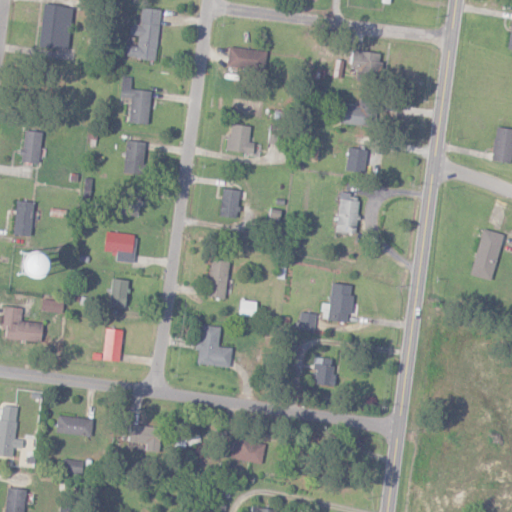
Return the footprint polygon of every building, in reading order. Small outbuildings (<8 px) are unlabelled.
[(72,8),(42,4),(37,47),(66,51),(72,8)] [(160,10),(141,8),(139,25),(130,24),(129,35),(138,36),(137,46),(127,45),(126,57),(155,60),(160,10)] [(265,50),(228,48),(227,68),(264,70),(265,50)] [(382,53),(352,50),(349,71),(379,74),(382,53)] [(150,90),(130,88),(131,77),(121,77),(119,96),(130,97),(128,121),(147,123),(150,90)] [(340,122),(364,125),(366,104),(343,101),(340,122)] [(247,142),(249,125),(229,123),(227,151),(258,154),(259,143),(247,142)] [(511,146),(511,128),(495,126),(491,160),(510,162),(511,146)] [(283,129),(268,129),(268,143),(283,144),(283,129)] [(37,163),(41,134),(24,131),(19,160),(37,163)] [(124,172),(143,173),(144,141),(124,140),(124,172)] [(367,149),(349,146),(344,169),(363,173),(367,149)] [(138,214),(140,188),(123,187),(121,214),(138,214)] [(219,215),(237,217),(239,189),(222,187),(219,215)] [(334,231),(353,234),(359,200),(339,197),(334,231)] [(31,236),(32,201),(15,200),(13,235),(31,236)] [(470,274),(491,280),(502,233),(482,228),(470,274)] [(103,251),(115,251),(115,261),(132,262),(133,233),(104,231),(103,251)] [(42,247),(17,247),(17,272),(43,271),(42,247)] [(207,296),(225,297),(227,259),(209,258),(207,296)] [(125,305),(127,279),(110,278),(109,305),(125,305)] [(352,284),(331,282),(327,320),(348,322),(352,284)] [(64,314),(66,302),(42,298),(40,310),(64,314)] [(254,317),(256,301),(240,299),(238,315),(254,317)] [(40,341),(42,323),(20,320),(21,307),(4,306),(1,329),(5,330),(4,338),(40,341)] [(315,313),(300,311),(297,329),(313,331),(315,313)] [(229,366),(231,347),(218,346),(219,326),(201,324),(199,340),(195,339),(194,349),(197,350),(196,363),(229,366)] [(119,360),(121,329),(104,328),(102,359),(119,360)] [(334,358),(314,357),(313,384),(332,385),(334,358)] [(14,437),(17,404),(0,402),(0,455),(11,457),(12,447),(21,448),(22,438),(14,437)] [(91,435),(92,418),(57,415),(56,433),(91,435)] [(128,441),(145,442),(144,451),(159,451),(160,426),(129,425),(128,441)] [(264,444),(234,437),(229,457),(260,463),(264,444)] [(81,474),(82,460),(62,458),(61,472),(81,474)] [(23,511),(24,488),(5,488),(4,511),(23,511)]
